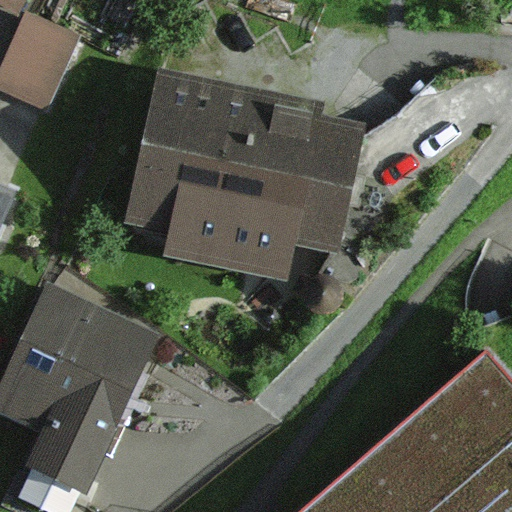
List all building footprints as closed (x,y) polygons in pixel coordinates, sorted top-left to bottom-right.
[(0,0),(0,6),(20,16),(28,0),(0,0)] [(80,39),(27,18),(0,86),(0,91),(50,111),(80,39)] [(317,119),(161,89),(133,232),(177,240),(172,262),(289,285),(295,254),(338,262),(361,144),(314,135),(317,119)] [(0,234),(14,204),(0,196),(0,234)] [(166,346),(48,288),(0,387),(0,417),(35,434),(16,472),(88,506),(138,402),(166,346)] [(511,511),(511,398),(484,366),(318,511),(511,511)]
